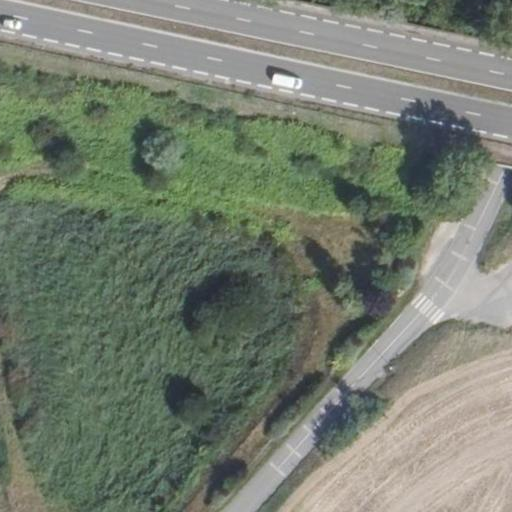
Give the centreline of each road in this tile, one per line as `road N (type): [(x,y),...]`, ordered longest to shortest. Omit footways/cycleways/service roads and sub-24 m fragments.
road 1 (primary): [(0,13),(511,122)]
road 2 (primary): [(511,76),(149,0)]
road 3 (tertiary): [(444,288),(238,511)]
road 4 (tertiary): [(511,157),(444,288)]
